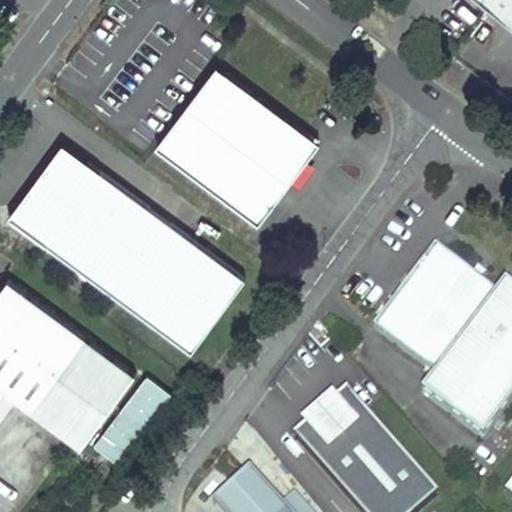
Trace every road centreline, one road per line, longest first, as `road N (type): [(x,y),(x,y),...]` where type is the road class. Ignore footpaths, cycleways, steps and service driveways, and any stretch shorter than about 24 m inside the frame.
road 1 (residential): [(165,511),(178,465),(442,110)]
road 2 (unclassified): [(442,110),(295,0)]
road 3 (unclassified): [(73,0),(0,97)]
